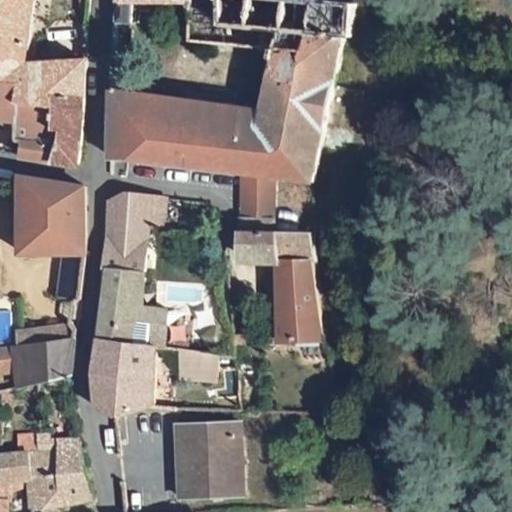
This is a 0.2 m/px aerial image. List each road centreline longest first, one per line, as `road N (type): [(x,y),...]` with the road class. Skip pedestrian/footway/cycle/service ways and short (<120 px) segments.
road 1 (residential): [(107,505),(87,414),(99,183)]
road 2 (residential): [(99,183),(112,0)]
